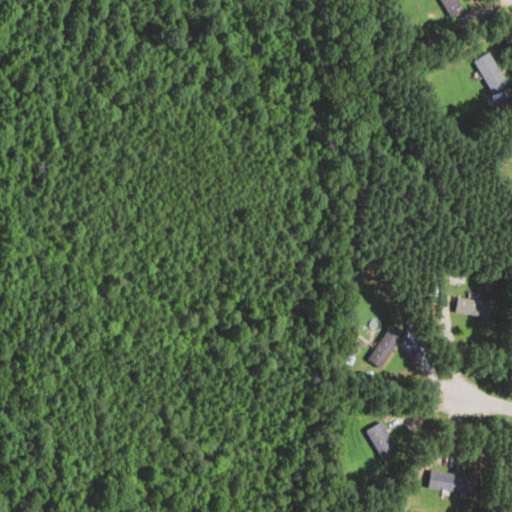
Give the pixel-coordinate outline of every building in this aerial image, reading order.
[(439,0),(449,17),(463,10),(457,0),(439,0)] [(506,85),(489,52),(474,60),(491,93),(506,85)] [(488,319),(491,304),(455,297),(452,312),(488,319)] [(381,369),(403,334),(389,325),(367,361),(381,369)] [(365,431),(381,461),(396,453),(381,423),(365,431)] [(475,477),(429,473),(427,490),(474,495),(475,477)]
